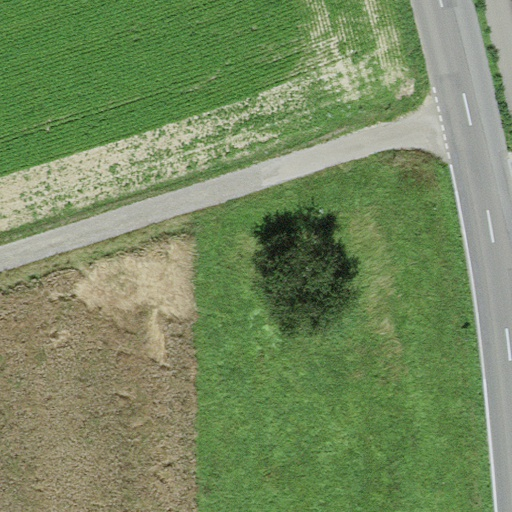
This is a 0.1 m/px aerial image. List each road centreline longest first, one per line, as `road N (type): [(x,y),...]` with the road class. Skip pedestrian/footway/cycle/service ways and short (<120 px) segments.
road 1 (track): [(467,121),(393,131),(0,262)]
road 2 (tertiary): [(436,0),(495,245),(511,400)]
